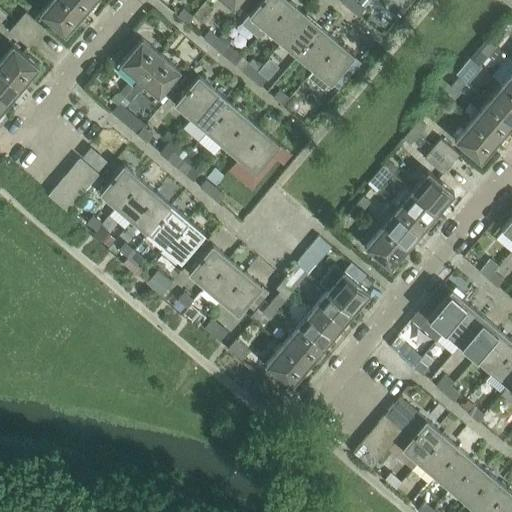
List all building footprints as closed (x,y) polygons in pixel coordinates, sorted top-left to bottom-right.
[(82,15),(63,0),(49,0),(39,12),(65,34),(82,15)] [(94,0),(63,0),(82,15),(94,0)] [(260,0),(249,14),(266,28),(290,0),(289,0),(260,0)] [(306,13),(290,0),(266,28),(282,42),(306,13)] [(364,9),(355,1),(349,8),(358,16),(364,9)] [(178,15),(187,22),(192,17),(182,9),(178,15)] [(44,27),(25,11),(17,21),(36,37),(44,27)] [(321,27),(306,14),(306,13),(282,42),(298,55),(321,27)] [(36,37),(17,21),(9,30),(28,46),(36,37)] [(337,40),(321,27),(298,55),(314,69),(337,40)] [(203,37),(212,44),(218,38),(208,30),(203,37)] [(119,63),(138,79),(161,53),(141,37),(119,63)] [(218,38),(212,44),(221,52),(227,46),(218,38)] [(354,55),(337,40),(314,69),(330,83),(354,55)] [(12,44),(0,58),(0,66),(22,85),(39,66),(12,44)] [(180,69),(161,53),(138,79),(158,96),(180,69)] [(354,55),(330,83),(338,89),(362,61),(354,55)] [(471,57),(456,75),(466,84),(482,66),(471,57)] [(262,66),(257,71),(266,79),(278,66),(269,58),(262,66)] [(242,70),(252,78),(257,71),(248,63),(242,70)] [(22,85),(0,66),(0,97),(7,104),(22,85)] [(511,70),(502,83),(511,91),(511,70)] [(196,76),(191,72),(190,71),(180,83),(181,84),(174,92),(179,97),(174,103),(191,117),(215,89),(198,74),(196,76)] [(257,71),(252,78),(260,85),(266,79),(257,71)] [(124,96),(134,85),(128,80),(119,92),(124,96)] [(511,91),(502,83),(486,101),(511,122),(511,91)] [(139,90),(134,85),(124,96),(130,101),(139,90)] [(231,102),(215,89),(191,117),(207,130),(231,102)] [(511,123),(511,122),(486,101),(471,119),(497,141),(511,123)] [(247,116),(231,102),(207,130),(223,144),(247,116)] [(262,129),(247,116),(223,144),(239,157),(262,129)] [(497,141),(471,119),(454,139),(480,161),(497,141)] [(418,120),(410,129),(417,135),(425,126),(418,120)] [(152,134),(143,127),(137,133),(147,141),(152,134)] [(279,143),(262,129),(239,157),(255,171),(279,143)] [(410,129),(403,138),(409,144),(417,135),(410,129)] [(440,137),(432,147),(451,163),(459,153),(440,137)] [(451,163),(432,147),(424,157),(443,173),(451,163)] [(168,159),(177,166),(182,160),(173,152),(168,159)] [(80,157),(72,167),(90,182),(98,173),(80,157)] [(192,167),(182,160),(177,166),(186,174),(192,167)] [(123,163),(99,192),(116,206),(140,178),(123,163)] [(72,167),(64,176),(83,191),(90,182),(72,167)] [(386,168),(378,177),(385,183),(393,174),(386,168)] [(428,170),(412,189),(438,212),(454,193),(428,170)] [(64,176),(56,185),(75,201),(83,191),(64,176)] [(156,191),(140,178),(116,206),(132,219),(156,191)] [(200,187),(209,194),(214,187),(206,180),(200,187)] [(56,185),(49,194),(48,194),(67,210),(75,201),(56,185)] [(224,196),(214,187),(209,194),(219,202),(224,196)] [(438,212),(412,189),(396,208),(422,230),(438,212)] [(172,204),(156,191),(132,219),(148,232),(172,204)] [(363,196),(355,205),(362,211),(370,201),(363,196)] [(188,218),(172,204),(148,232),(164,246),(188,218)] [(362,211),(355,205),(347,214),(354,220),(362,211)] [(422,230),(396,208),(380,226),(407,248),(422,230)] [(86,222),(96,230),(104,220),(94,213),(86,222)] [(511,215),(502,228),(511,236),(511,215)] [(204,232),(188,218),(164,246),(181,260),(204,232)] [(407,248),(380,226),(364,245),(390,268),(407,248)] [(118,249),(127,256),(135,247),(126,239),(118,249)] [(188,272),(205,285),(205,286),(229,258),(212,244),(188,272)] [(145,255),(135,247),(127,256),(137,264),(145,255)] [(245,271),(229,258),(205,286),(221,299),(245,271)] [(350,262),(344,270),(359,283),(365,275),(350,262)] [(296,263),(288,273),(295,278),(303,269),(296,263)] [(485,264),(479,270),(488,278),(494,271),(485,264)] [(344,270),(327,289),(353,311),(369,292),(359,283),(344,270)] [(262,285),(245,271),(221,299),(238,314),(246,304),(262,285)] [(503,279),(494,271),(488,278),(497,286),(503,279)] [(262,285),(246,304),(253,310),(268,291),(262,285)] [(427,317),(444,331),(468,303),(451,288),(427,317)] [(177,299),(186,306),(187,307),(195,297),(185,289),(177,299)] [(353,311),(327,289),(312,308),(338,330),(353,311)] [(277,294),(269,303),(276,309),(284,299),(277,294)] [(269,317),(276,309),(269,303),(262,311),(269,317)] [(484,316),(468,303),(444,331),(460,344),(484,316)] [(338,330),(312,308),(296,326),(322,348),(338,330)] [(500,329),(484,316),(460,344),(476,358),(500,329)] [(226,332),(212,319),(203,330),(217,342),(226,332)] [(322,348),(296,326),(281,344),(307,366),(322,348)] [(511,346),(511,339),(500,329),(476,358),(491,371),(511,346)] [(251,351),(242,344),(236,338),(228,348),(243,360),(251,351)] [(394,338),(388,345),(404,359),(410,352),(394,338)] [(307,366),(281,344),(264,363),(291,386),(307,366)] [(511,379),(511,346),(491,371),(507,384),(511,379)] [(410,352),(404,359),(414,367),(420,360),(410,352)] [(420,360),(414,367),(423,374),(429,367),(420,360)] [(441,378),(435,385),(446,393),(451,387),(441,378)] [(451,387),(446,393),(454,400),(459,393),(451,387)] [(473,405),(468,412),(478,420),(483,414),(473,405)] [(384,414),(376,423),(395,440),(403,430),(384,414)] [(492,421),(483,414),(478,420),(486,427),(492,421)] [(402,447),(418,461),(442,433),(426,419),(402,447)] [(376,423),(368,433),(387,449),(395,440),(376,423)] [(500,423),(495,429),(504,436),(511,427),(507,423),(500,423)] [(368,433),(360,442),(379,458),(387,449),(368,433)] [(458,446),(442,433),(418,461),(434,475),(458,446)] [(360,442),(353,451),(352,451),(371,468),(379,458),(360,442)] [(474,460),(458,446),(434,475),(450,488),(474,460)] [(490,473),(474,460),(450,488),(466,502),(490,473)] [(484,511),(506,487),(490,473),(466,502),(478,511),(484,511)] [(511,511),(511,492),(506,487),(484,511),(511,511)] [(418,508),(422,511),(430,511),(433,509),(423,501),(418,508)]
